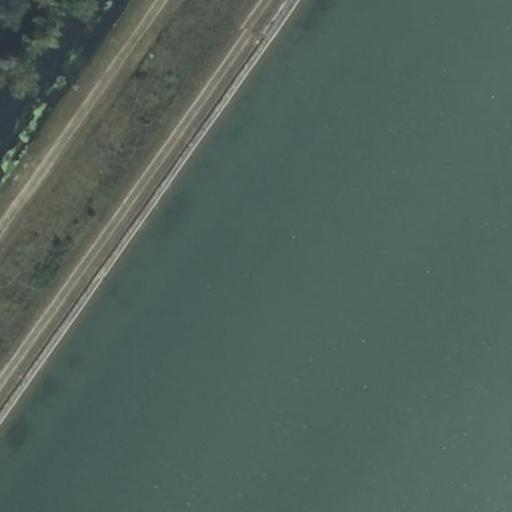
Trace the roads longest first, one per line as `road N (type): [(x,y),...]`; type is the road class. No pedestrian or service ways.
road 1 (track): [(0,378),(266,0)]
road 2 (track): [(165,0),(0,232)]
